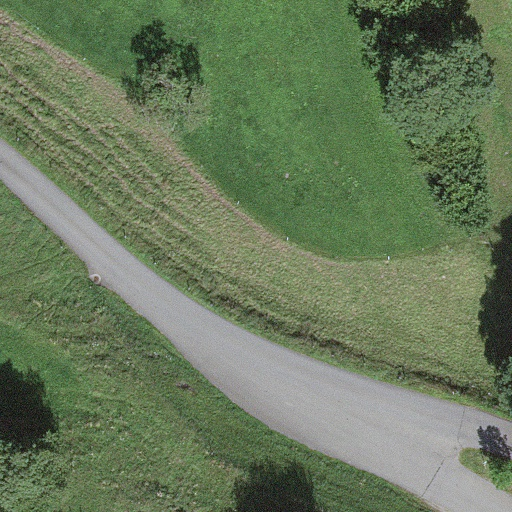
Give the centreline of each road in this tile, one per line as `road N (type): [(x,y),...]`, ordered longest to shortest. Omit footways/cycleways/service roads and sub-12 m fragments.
road 1 (unclassified): [(511,452),(304,381),(197,330),(0,162)]
road 2 (track): [(304,381),(489,511)]
